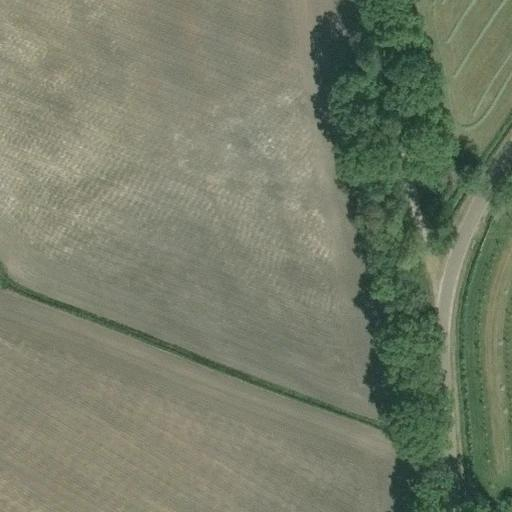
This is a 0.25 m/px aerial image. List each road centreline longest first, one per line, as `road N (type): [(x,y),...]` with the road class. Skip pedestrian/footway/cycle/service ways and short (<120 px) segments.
road 1 (unclassified): [(453,511),(442,307),(465,234),(511,154)]
road 2 (track): [(442,307),(428,279),(382,0)]
